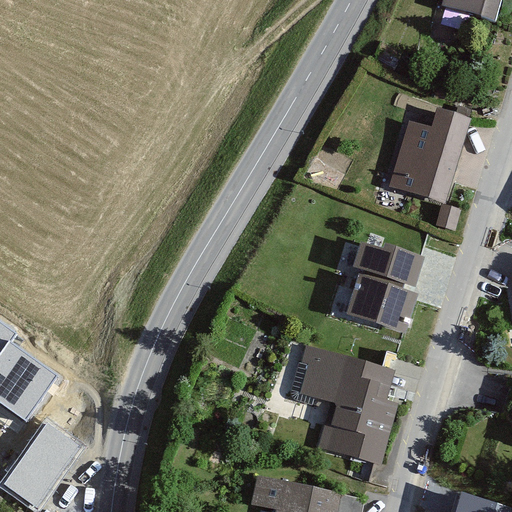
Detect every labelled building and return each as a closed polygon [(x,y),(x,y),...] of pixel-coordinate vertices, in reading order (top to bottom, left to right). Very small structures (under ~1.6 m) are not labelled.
[(444,0),(441,12),(493,26),(500,0),(444,0)] [(443,206),(471,123),(438,112),(431,132),(408,125),(387,188),(443,206)] [(453,234),(459,214),(442,209),(436,229),(453,234)] [(416,291),(425,261),(392,251),(391,255),(366,248),(358,273),(416,291)] [(406,337),(419,299),(362,280),(349,317),(406,337)] [(18,334),(0,322),(0,359),(12,343),(18,334)] [(58,375),(12,343),(0,359),(0,402),(26,421),(58,375)] [(384,403),(397,359),(374,353),(370,367),(307,348),(293,395),(340,408),(334,427),(324,424),(316,450),(378,468),(396,407),(384,403)] [(82,448),(47,423),(3,485),(39,510),(82,448)] [(355,511),(358,502),(257,479),(250,507),(272,511),(355,511)] [(511,511),(511,507),(463,491),(456,511),(511,511)]
